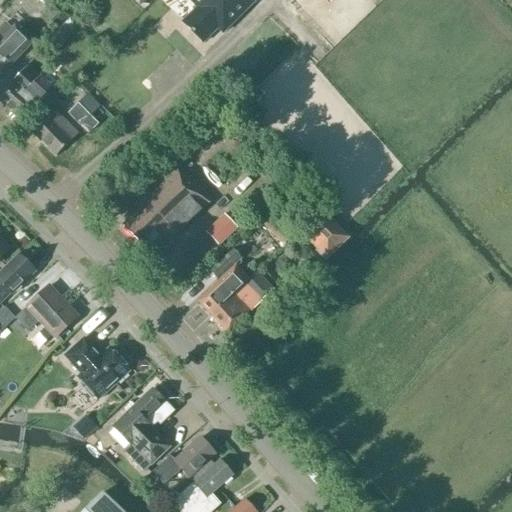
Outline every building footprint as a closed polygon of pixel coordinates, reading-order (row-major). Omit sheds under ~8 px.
[(187,0),(195,7),(181,22),(182,23),(203,45),(217,30),(222,35),(255,2),(252,0),(187,0)] [(51,2),(45,7),(46,16),(52,22),(61,12),(51,2)] [(33,43),(14,25),(2,37),(0,34),(0,75),(1,77),(33,43)] [(139,89),(156,73),(137,52),(120,67),(139,89)] [(39,77),(27,66),(0,94),(0,101),(21,121),(32,109),(39,115),(52,101),(33,84),(39,77)] [(88,95),(78,105),(90,117),(100,107),(88,95)] [(88,133),(97,124),(90,117),(78,105),(69,114),(88,133)] [(56,157),(78,134),(54,111),(32,133),(56,157)] [(159,171),(149,160),(128,181),(137,191),(159,171)] [(123,226),(145,249),(156,260),(172,244),(170,241),(211,201),(187,174),(184,176),(172,164),(131,203),(138,211),(123,226)] [(218,247),(237,230),(224,215),(205,232),(218,247)] [(322,215),(304,233),(318,248),(315,251),(325,262),(348,240),(322,215)] [(282,246),(291,238),(273,217),(264,225),(282,246)] [(0,240),(0,258),(9,250),(0,240)] [(215,281),(242,260),(235,251),(208,272),(215,281)] [(35,272),(18,255),(0,273),(0,304),(11,293),(12,295),(35,272)] [(213,318),(250,281),(236,265),(221,280),(198,302),(213,318)] [(213,318),(228,333),(259,303),(272,290),(258,274),(251,279),(213,318)] [(77,318),(48,287),(25,309),(15,319),(27,332),(38,322),(53,340),(77,318)] [(272,290),(259,303),(271,315),(284,302),(272,290)] [(100,357),(83,339),(64,357),(81,375),(77,378),(86,388),(86,392),(92,399),(96,399),(98,401),(129,372),(108,350),(100,357)] [(115,424),(113,427),(131,445),(123,452),(143,472),(150,466),(165,452),(169,448),(151,428),(157,422),(160,425),(173,412),(151,390),(115,424)] [(192,483),(213,464),(209,460),(215,455),(200,438),(174,461),(170,457),(152,473),(163,486),(180,471),(188,480),(189,480),(192,483)] [(192,483),(171,502),(180,511),(207,511),(218,503),(210,495),(232,476),(219,461),(214,466),(213,464),(192,483)] [(120,511),(101,494),(84,511),(120,511)] [(229,511),(255,511),(243,499),(229,511)]
